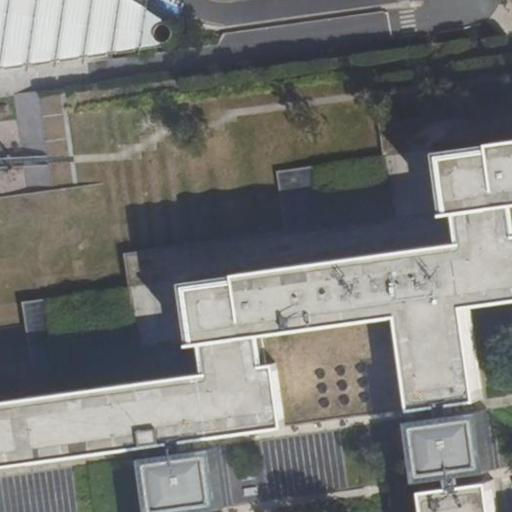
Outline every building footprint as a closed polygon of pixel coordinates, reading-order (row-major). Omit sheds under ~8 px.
[(0,0),(0,80),(166,59),(221,51),(146,4),(137,0),(0,0)] [(511,140),(441,151),(450,213),(511,204),(511,235),(189,281),(198,345),(398,317),(411,409),(480,399),(467,305),(511,298),(511,140)] [(0,470),(288,427),(278,362),(201,374),(0,403),(0,470)] [(426,474),(485,465),(479,420),(419,429),(426,474)] [(219,501),(212,455),(153,464),(160,509),(219,501)] [(498,511),(495,484),(426,493),(428,511),(498,511)]
